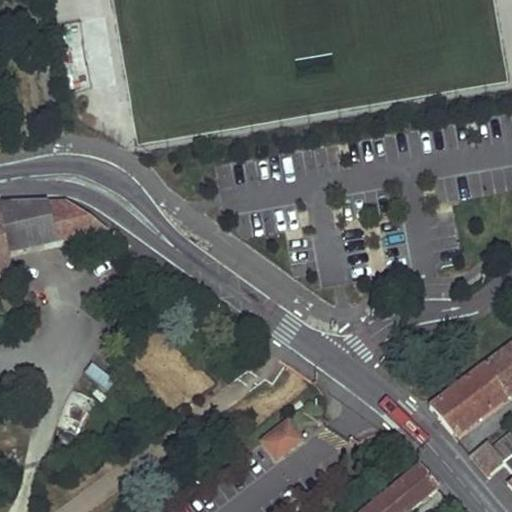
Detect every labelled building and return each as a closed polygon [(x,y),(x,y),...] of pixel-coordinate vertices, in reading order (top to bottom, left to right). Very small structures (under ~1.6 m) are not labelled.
[(0,207),(0,228),(6,252),(102,232),(67,207),(0,207)] [(0,277),(11,275),(6,252),(0,228),(0,277)] [(511,347),(429,408),(454,438),(511,395),(511,347)] [(84,377),(104,393),(111,384),(92,368),(84,377)] [(301,441),(288,423),(262,443),(275,460),(301,441)] [(511,434),(493,449),(506,464),(511,459),(511,434)] [(470,458),(487,478),(503,466),(487,446),(484,446),(477,451),(470,458)] [(511,482),(508,485),(511,489),(511,459),(506,464),(503,466),(511,475),(511,482)] [(409,511),(439,489),(420,468),(367,511),(409,511)]
